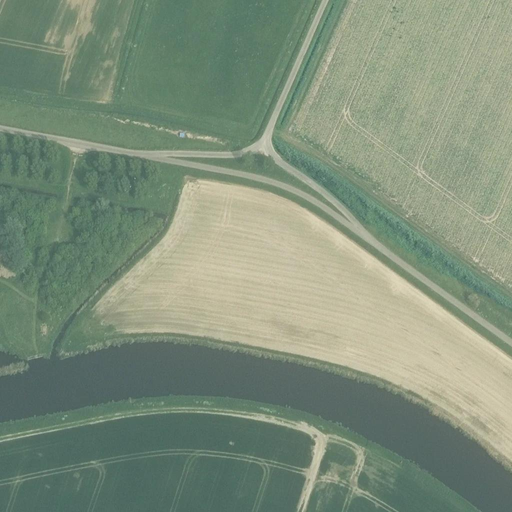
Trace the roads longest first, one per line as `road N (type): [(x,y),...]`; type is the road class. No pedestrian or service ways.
road 1 (unclassified): [(381,250),(257,181),(137,156)]
road 2 (unclassified): [(262,152),(328,0)]
road 3 (unclassified): [(511,344),(381,250)]
road 4 (unclassified): [(262,152),(341,208),(381,250)]
road 5 (unclassified): [(137,156),(0,130)]
road 6 (unclassified): [(137,156),(262,152)]
